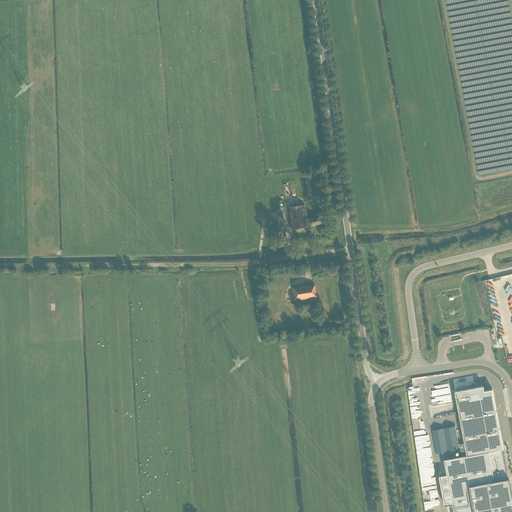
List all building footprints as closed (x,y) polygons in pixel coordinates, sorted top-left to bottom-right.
[(307,223),(307,219),(305,205),(289,207),(293,229),(308,226),(307,223)] [(286,236),(283,215),(277,215),(278,220),(269,221),(272,238),(286,236)] [(310,286),(310,285),(309,281),(304,282),(305,285),(292,287),(294,301),(317,297),(316,293),(315,285),(310,286)] [(511,334),(511,333),(511,320),(511,321),(510,332),(509,332),(507,333),(507,334),(505,329),(493,328),(503,331),(501,332),(503,337),(506,338),(506,335),(510,335),(510,338),(511,334)] [(447,475),(439,477),(445,506),(453,505),(454,511),(511,511),(511,494),(509,478),(503,449),(504,449),(492,390),(484,391),(484,386),(455,392),(467,456),(445,460),(447,475)]
